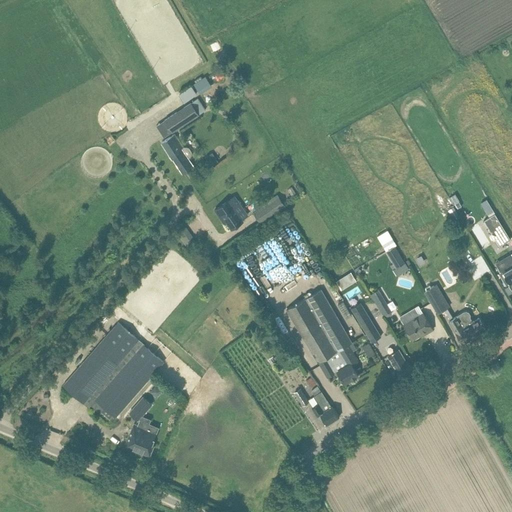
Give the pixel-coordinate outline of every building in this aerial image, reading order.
[(196,83),(202,92),(214,85),(208,75),(196,83)] [(194,85),(181,93),(187,101),(199,94),(194,85)] [(199,114),(197,111),(191,102),(156,125),(164,137),(199,114)] [(183,173),(191,167),(193,165),(189,158),(191,156),(192,154),(192,151),(189,148),(188,146),(185,146),(183,147),(174,133),(162,141),(183,173)] [(228,200),(215,209),(220,217),(223,215),(227,221),(232,228),(243,221),(242,219),(234,207),(239,203),(234,196),(228,200)] [(284,204),(278,196),(255,212),(261,221),(284,204)] [(486,199),(480,202),(485,210),(491,206),(486,199)] [(453,206),(448,210),(454,220),(460,217),(453,206)] [(509,238),(493,211),(481,218),(497,245),(509,238)] [(388,230),(377,236),(386,251),(388,249),(395,245),(396,244),(388,230)] [(388,249),(386,251),(393,263),(390,265),(396,275),(400,273),(409,268),(405,262),(406,262),(395,245),(388,249)] [(504,275),(502,277),(507,286),(510,284),(511,288),(511,265),(502,271),(504,275)] [(350,272),(335,281),(340,289),(355,280),(350,272)] [(382,308),(380,309),(384,315),(386,313),(387,316),(392,312),(378,289),(377,290),(374,285),(368,290),(376,303),(378,302),(382,308)] [(434,285),(424,290),(437,313),(445,309),(447,308),(434,285)] [(356,349),(321,289),(287,309),(318,362),(319,361),(328,377),(335,372),(337,371),(344,383),(358,375),(353,366),(359,362),(352,351),(356,349)] [(360,302),(351,307),(372,341),(381,337),(360,302)] [(419,305),(399,317),(403,324),(407,331),(412,339),(423,332),(424,334),(433,329),(428,320),(424,312),(423,313),(419,305)] [(453,317),(450,319),(454,326),(453,327),(455,331),(457,335),(462,343),(486,329),(479,317),(471,322),(469,318),(470,316),(471,313),(469,311),(466,310),(463,311),(453,317)] [(139,390),(164,361),(118,322),(115,326),(120,331),(117,335),(111,330),(63,385),(84,403),(86,400),(101,413),(105,408),(116,417),(139,390)] [(361,346),(368,356),(374,351),(368,342),(361,346)] [(395,368),(402,379),(415,372),(409,363),(408,361),(407,362),(399,349),(388,355),(395,368)] [(187,367),(185,370),(182,368),(175,379),(188,388),(197,373),(187,367)] [(316,383),(311,376),(306,380),(311,387),(316,383)] [(311,390),(315,395),(321,391),(317,386),(311,390)] [(303,405),(309,401),(301,388),(294,392),(303,405)] [(320,421),(323,419),(327,425),(339,416),(333,406),(331,407),(321,391),(315,395),(313,396),(318,404),(312,408),(320,421)] [(144,428),(146,429),(150,420),(141,417),(152,404),(143,396),(129,412),(138,420),(139,419),(140,419),(137,425),(134,424),(124,447),(135,451),(136,448),(150,454),(154,445),(151,444),(155,436),(143,431),(144,428)]
